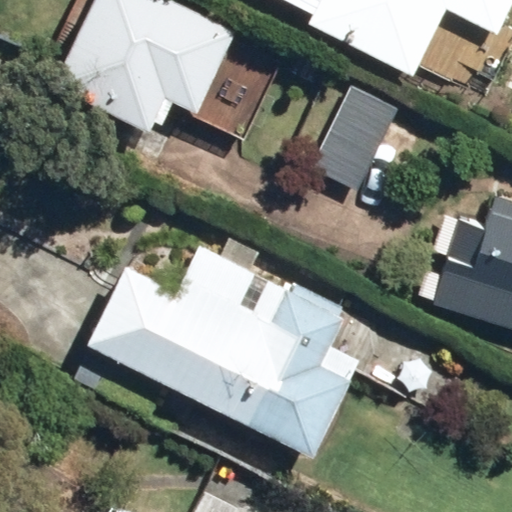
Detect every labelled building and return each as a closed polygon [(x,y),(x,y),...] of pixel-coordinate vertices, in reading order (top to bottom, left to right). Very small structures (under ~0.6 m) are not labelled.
[(133,126),(148,99),(178,115),(220,37),(191,22),(192,20),(156,0),(81,0),(40,75),(133,126)] [(397,74),(432,9),(483,38),(499,11),(502,12),(507,0),(303,0),(293,19),(397,74)] [(347,84),(302,166),(348,191),(393,109),(347,84)] [(511,213),(461,197),(426,305),(511,333),(511,213)] [(192,247),(174,288),(112,259),(69,351),(307,460),(343,381),(309,365),(333,312),(192,247)]
